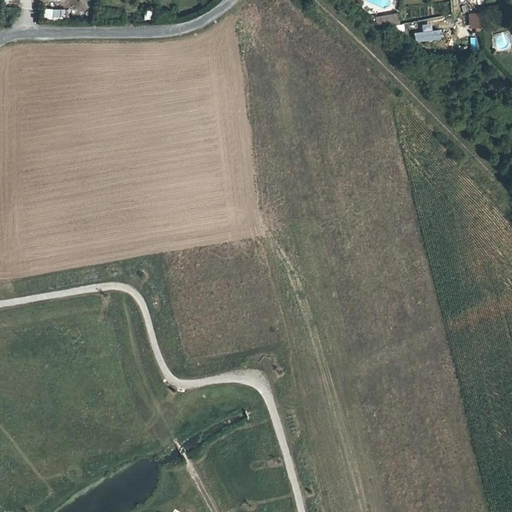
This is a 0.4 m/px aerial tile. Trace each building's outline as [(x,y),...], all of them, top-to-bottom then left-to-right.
[(42,8),(42,20),(64,20),(64,8),(42,8)] [(397,13),(376,15),(376,26),(397,25),(397,13)] [(476,28),(482,27),(479,13),(469,15),(471,29),(476,28)] [(415,34),(416,42),(442,39),(441,30),(433,31),(432,25),(423,25),(424,33),(415,34)] [(474,39),(468,39),(468,28),(458,28),(458,52),(474,52),(474,39)]
